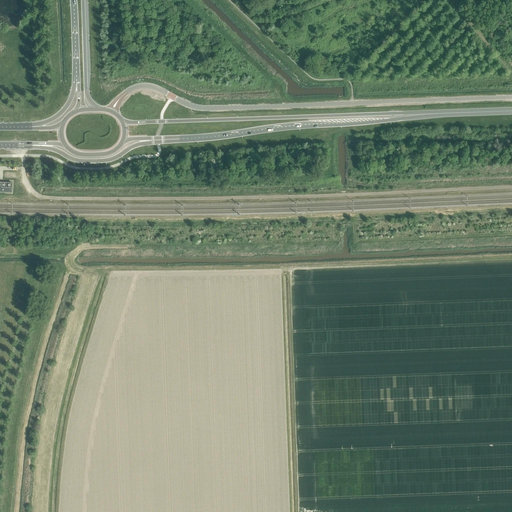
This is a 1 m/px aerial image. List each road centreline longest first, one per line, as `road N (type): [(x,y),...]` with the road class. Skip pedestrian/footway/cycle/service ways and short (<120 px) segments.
road 1 (track): [(511,186),(54,198),(31,189),(23,172)]
road 2 (unclassified): [(118,100),(143,85),(199,108),(511,97)]
road 3 (trunk): [(454,112),(121,120)]
road 4 (trunk): [(151,140),(454,112)]
road 5 (trunk): [(36,143),(83,161),(107,160),(151,140)]
